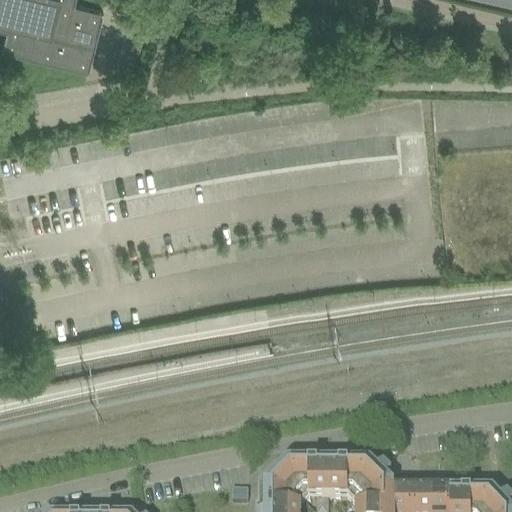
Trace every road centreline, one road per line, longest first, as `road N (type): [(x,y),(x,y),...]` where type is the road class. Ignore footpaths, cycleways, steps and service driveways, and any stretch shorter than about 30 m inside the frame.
road 1 (residential): [(0,508),(398,425),(511,415)]
road 2 (unclassified): [(0,125),(145,104)]
road 3 (unknown): [(145,104),(178,7),(195,0)]
